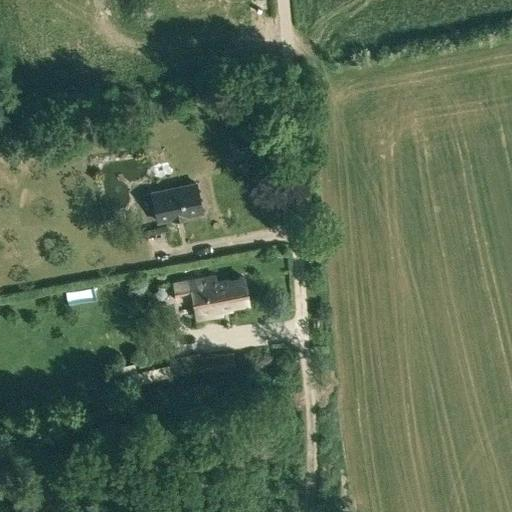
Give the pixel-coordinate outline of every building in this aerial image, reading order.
[(171,120),(182,117),(177,97),(166,99),(171,120)] [(258,125),(228,131),(233,156),(263,150),(258,125)] [(173,220),(184,217),(184,216),(202,212),(196,183),(151,192),(157,221),(173,218),(173,220)] [(244,277),(216,282),(215,276),(173,283),(176,300),(192,297),(196,319),(222,314),(221,308),(248,303),(244,277)] [(233,352),(199,357),(197,357),(199,372),(235,367),(233,352)] [(122,365),(127,386),(173,376),(172,363),(136,372),(134,362),(122,365)]
